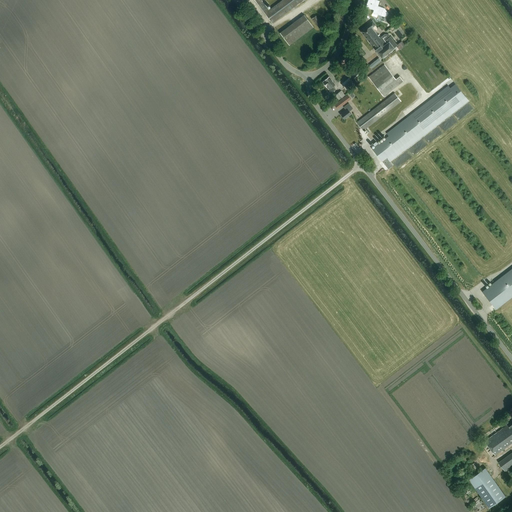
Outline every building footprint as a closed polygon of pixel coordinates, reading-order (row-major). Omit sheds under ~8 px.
[(262,1),(262,0),(254,0),(272,23),(303,0),(282,0),(269,10),(262,1)] [(378,6),(380,1),(375,0),(368,0),(366,8),(374,10),(373,13),(384,17),(385,17),(390,24),(394,21),(385,9),(378,6)] [(304,15),(292,24),(301,37),(313,28),(304,15)] [(319,29),(323,25),(316,16),(312,19),(319,29)] [(385,34),(379,38),(371,28),(375,25),(372,21),(360,31),(382,58),(394,48),(393,48),(397,45),(388,34),(385,34)] [(397,45),(400,50),(405,46),(402,41),(397,45)] [(371,69),(367,65),(360,70),(364,75),(371,69)] [(396,79),(384,65),(368,77),(383,97),(403,81),(399,76),(396,79)] [(352,69),(348,73),(354,79),(357,75),(352,69)] [(332,87),(335,84),(329,77),(325,80),(323,82),(331,93),(335,90),(332,87)] [(352,84),(348,79),(342,83),(346,89),(352,84)] [(375,147),(372,149),(388,169),(393,166),(390,162),(468,102),(455,85),(432,103),(429,99),(412,112),(415,116),(378,144),(376,142),(373,144),(375,147)] [(345,96),(341,91),(335,95),(339,100),(345,96)] [(401,102),(394,93),(357,122),(363,131),(401,102)] [(344,98),(339,102),(342,106),(348,102),(344,98)] [(351,114),(349,112),(353,109),(349,104),(343,108),(345,110),(340,114),(344,120),(351,114)] [(511,269),(483,292),(496,309),(511,296),(511,269)] [(511,424),(511,425),(511,424),(508,426),(508,425),(506,426),(485,441),(496,455),(511,443),(511,424)] [(511,453),(499,463),(506,473),(511,469),(511,468),(511,467),(511,453)] [(490,508),(506,496),(485,468),(469,480),(490,508)]
